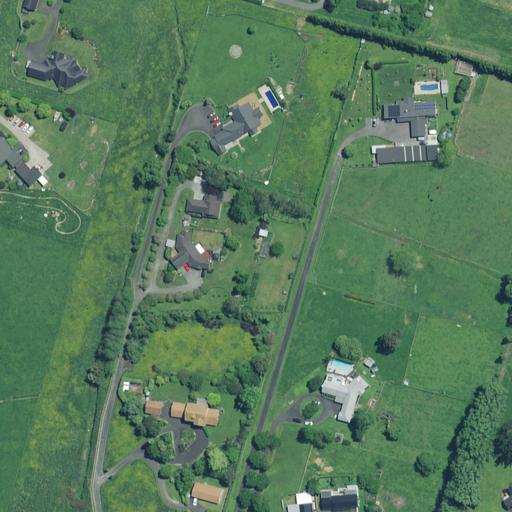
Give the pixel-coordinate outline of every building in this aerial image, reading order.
[(39,0),(25,0),(24,7),(37,11),(39,0)] [(51,62),(49,59),(45,61),(46,64),(32,61),(28,75),(49,81),(50,79),(53,80),(54,78),(56,79),(60,87),(64,84),(67,89),(89,78),(84,69),(82,71),(77,61),(63,57),(64,54),(56,51),(53,61),(51,62)] [(415,105),(415,98),(404,98),(404,101),(397,101),(397,105),(392,105),(392,104),(384,104),(385,119),(398,118),(398,122),(412,121),(412,137),(426,136),(425,116),(437,116),(436,104),(415,105)] [(254,111),(249,103),(232,113),(237,121),(224,128),(226,131),(211,140),(220,155),(228,150),(226,146),(250,132),(252,136),(259,132),(256,128),(262,124),(259,118),(264,116),(259,108),(254,111)] [(22,160),(25,157),(23,154),(28,150),(19,141),(13,147),(2,136),(0,137),(0,167),(8,160),(17,169),(15,171),(30,187),(43,174),(35,166),(32,169),(22,160)] [(427,160),(426,146),(387,148),(386,146),(372,147),(373,153),(378,153),(379,164),(427,160)] [(221,197),(205,195),(204,201),(188,199),(187,211),(203,213),(202,216),(219,218),(221,197)] [(191,241),(191,232),(179,231),(177,249),(180,253),(171,260),(178,269),(188,262),(191,266),(202,270),(203,268),(208,269),(211,260),(203,258),(191,241)] [(174,241),(168,239),(166,246),(173,248),(174,241)] [(375,361),(369,357),(365,364),(371,367),(375,361)] [(358,394),(362,395),(366,391),(365,390),(369,385),(363,379),(360,382),(356,378),(348,387),(342,385),(344,377),(329,373),(323,392),(337,396),(336,401),(344,404),(340,420),(350,422),(358,394)] [(130,381),(124,380),(123,380),(122,391),(125,392),(126,390),(130,390),(130,381)] [(209,409),(210,400),(198,399),(197,405),(188,403),(188,405),(173,403),(172,416),(187,418),(186,421),(196,422),(195,425),(207,426),(207,424),(218,426),(220,410),(209,409)] [(162,403),(148,401),(146,413),(160,415),(162,403)] [(222,489),(196,482),(192,496),(218,503),(222,489)] [(358,507),(357,490),(347,491),(346,489),(339,489),(339,491),(322,492),(323,509),(334,509),(334,510),(352,509),(352,507),(358,507)] [(313,511),(312,493),(297,494),(298,505),(288,506),(288,511),(313,511)]
